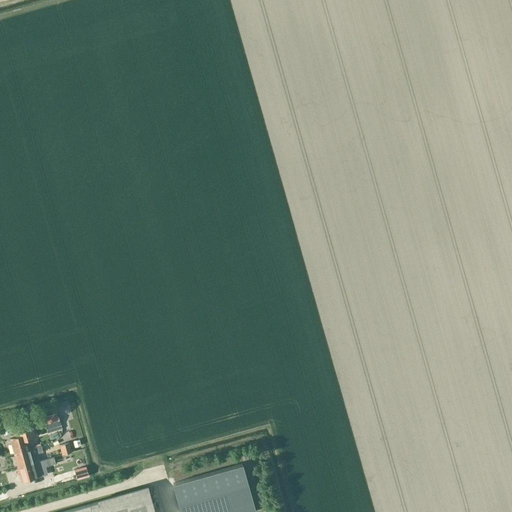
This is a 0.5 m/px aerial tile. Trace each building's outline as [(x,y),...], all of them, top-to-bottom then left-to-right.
[(44,417),(46,427),(60,423),(57,414),(44,417)] [(13,453),(28,448),(25,439),(35,436),(31,421),(13,425),(16,436),(9,438),(13,453)] [(68,442),(59,444),(62,454),(71,451),(68,442)] [(37,453),(42,452),(40,445),(28,448),(13,453),(17,467),(39,461),(37,453)] [(21,481),(36,477),(36,476),(33,468),(39,466),(39,468),(48,465),(46,458),(39,461),(17,467),(21,481)] [(246,511),(254,510),(240,463),(171,482),(179,511),(246,511)] [(154,511),(147,485),(96,499),(97,502),(58,511),(154,511)]
